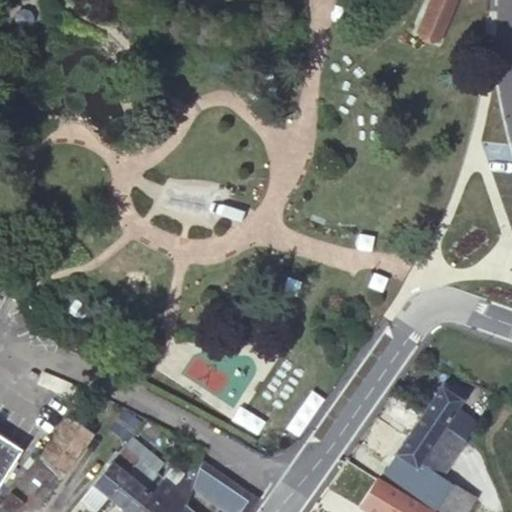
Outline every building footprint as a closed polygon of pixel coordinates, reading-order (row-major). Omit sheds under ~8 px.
[(451,0),(435,0),(422,27),(436,34),(451,0)] [(437,382),(417,411),(439,426),(455,437),(468,417),(451,406),(461,392),(445,382),(442,386),(437,382)] [(125,442),(128,438),(144,417),(126,408),(109,430),(125,442)] [(439,426),(417,411),(390,452),(392,454),(386,463),(406,477),(408,472),(416,461),(431,437),(439,426)] [(92,434),(69,417),(36,460),(60,478),(92,434)] [(453,452),(461,441),(455,437),(439,426),(431,437),(453,452)] [(437,475),(453,452),(431,437),(416,461),(429,470),(437,475)] [(105,500),(121,511),(134,511),(158,481),(160,483),(164,477),(157,472),(162,463),(128,438),(125,442),(118,451),(132,462),(105,500)] [(90,489),(105,500),(132,462),(118,451),(90,489)] [(245,511),(256,497),(198,458),(193,477),(190,486),(227,511),(245,511)] [(60,478),(36,460),(18,483),(43,501),(60,478)] [(416,461),(408,472),(421,481),(429,470),(416,461)] [(134,511),(169,511),(168,511),(170,504),(165,501),(172,492),(182,500),(187,494),(190,486),(193,477),(180,475),(176,487),(164,477),(160,483),(158,481),(134,511)] [(427,511),(428,511),(423,507),(374,477),(357,502),(373,511),(427,511)] [(435,489),(423,507),(428,511),(427,511),(462,511),(471,498),(447,483),(441,492),(435,489)] [(186,511),(178,505),(182,500),(172,492),(165,501),(170,504),(168,511),(169,511),(186,511)] [(5,495),(0,501),(0,508),(5,511),(18,511),(23,506),(5,495)]
